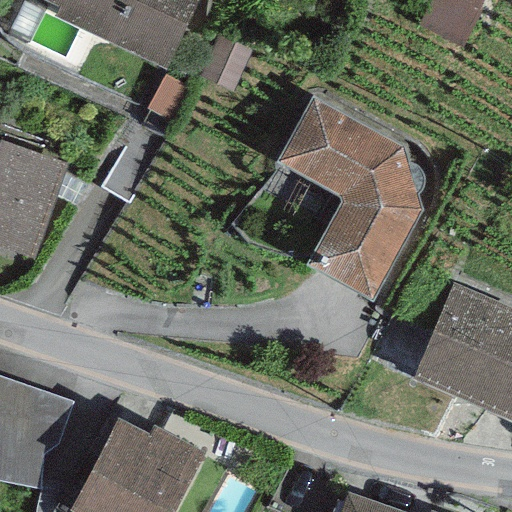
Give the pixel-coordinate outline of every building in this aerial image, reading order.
[(111,0),(23,0),(58,16),(53,25),(91,42),(111,0)] [(111,0),(91,42),(163,76),(198,0),(111,0)] [(475,35),(488,0),(439,0),(432,19),(475,35)] [(403,156),(311,105),(277,172),(339,208),(340,212),(305,279),(370,313),(420,220),(403,156)] [(0,258),(32,269),(65,169),(0,147),(0,258)] [(511,312),(452,287),(410,387),(511,429),(511,312)] [(0,464),(44,476),(68,384),(0,366),(0,464)] [(168,511),(205,444),(153,417),(148,425),(118,409),(69,500),(91,511),(168,511)] [(450,511),(428,504),(425,511),(415,511),(346,487),(336,511),(450,511)]
